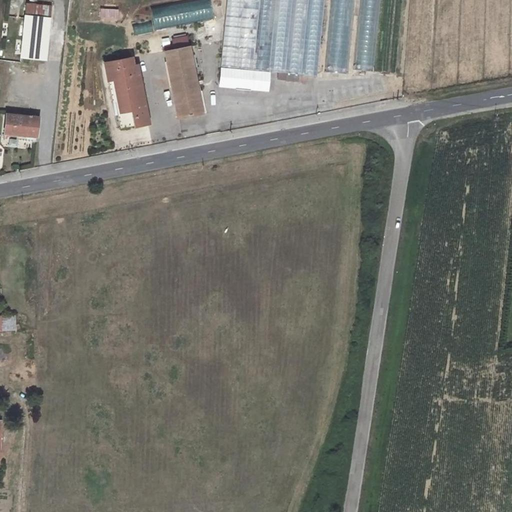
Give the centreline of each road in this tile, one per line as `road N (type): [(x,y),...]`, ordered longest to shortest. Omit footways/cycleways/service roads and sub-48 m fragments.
road 1 (tertiary): [(0,191),(405,114)]
road 2 (tertiary): [(350,511),(405,114)]
